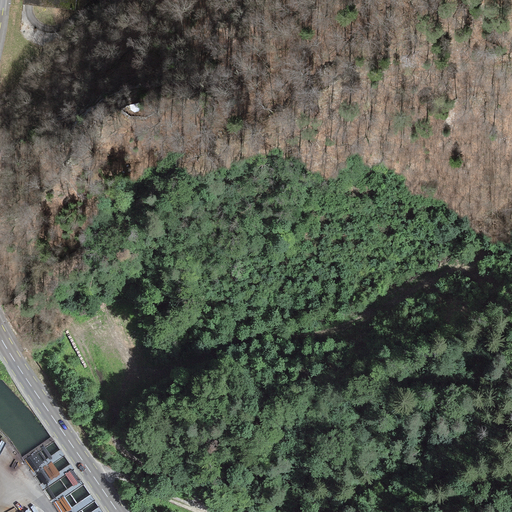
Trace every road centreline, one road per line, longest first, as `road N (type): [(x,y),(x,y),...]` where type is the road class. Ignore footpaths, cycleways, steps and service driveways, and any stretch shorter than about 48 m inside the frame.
road 1 (track): [(196,508),(195,494),(117,439),(121,392),(85,326)]
road 2 (primary): [(0,336),(118,511)]
